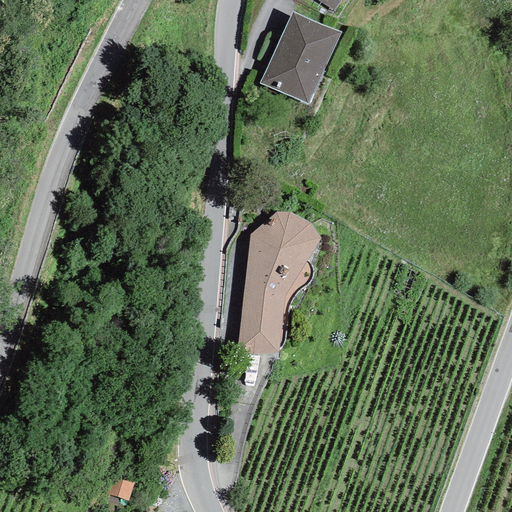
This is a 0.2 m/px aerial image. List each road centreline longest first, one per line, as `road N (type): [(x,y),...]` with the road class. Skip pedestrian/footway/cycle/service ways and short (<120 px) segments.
road 1 (tertiary): [(213,511),(195,470),(194,439),(232,0)]
road 2 (tertiary): [(134,0),(87,88),(0,353)]
road 3 (tertiary): [(511,347),(452,511)]
